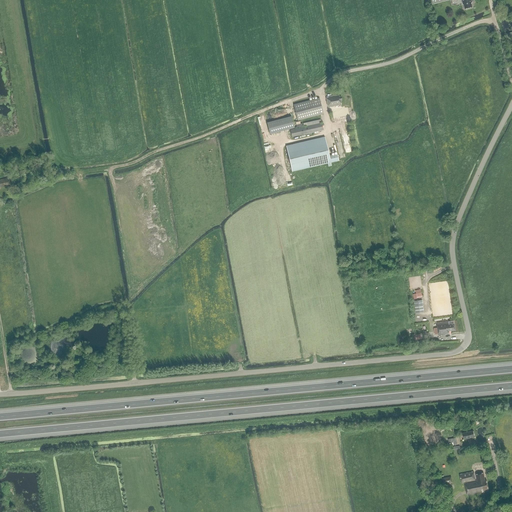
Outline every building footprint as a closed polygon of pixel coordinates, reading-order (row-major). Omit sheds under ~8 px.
[(431,0),(432,4),(448,0),(461,0),(463,5),(464,5),(465,9),(472,7),(471,3),(471,2),(473,2),(474,1),(473,0),(431,0)] [(341,101),(342,101),(341,96),(339,97),(339,95),(326,97),(328,107),(341,105),(341,101)] [(293,105),(298,121),(323,114),(319,98),(293,105)] [(344,107),(332,109),(333,117),(345,115),(345,114),(348,114),(347,108),(344,108),(344,107)] [(291,116),(267,122),(270,134),(294,128),(291,116)] [(292,137),(323,130),(321,119),(303,123),(304,127),(290,130),(292,137)] [(292,172),(339,161),(337,154),(329,156),(325,137),(286,146),(292,172)] [(0,177),(0,184),(1,188),(4,187),(4,185),(6,185),(7,187),(11,185),(8,176),(0,177)] [(445,334),(449,334),(449,333),(449,331),(455,330),(454,321),(437,323),(439,335),(445,334)] [(464,439),(475,437),(474,431),(463,433),(464,439)] [(476,475),(477,480),(475,480),(473,471),(459,474),(462,484),(465,483),(467,495),(482,492),(482,490),(488,489),(486,480),(485,480),(483,473),(476,475)]
